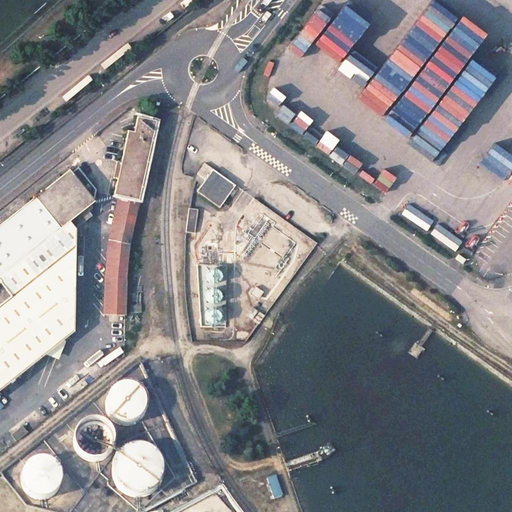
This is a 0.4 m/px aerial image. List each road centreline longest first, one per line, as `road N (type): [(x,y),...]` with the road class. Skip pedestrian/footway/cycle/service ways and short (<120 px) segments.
road 1 (unclassified): [(166,0),(0,135)]
road 2 (unknown): [(379,212),(405,183),(483,201),(511,178)]
